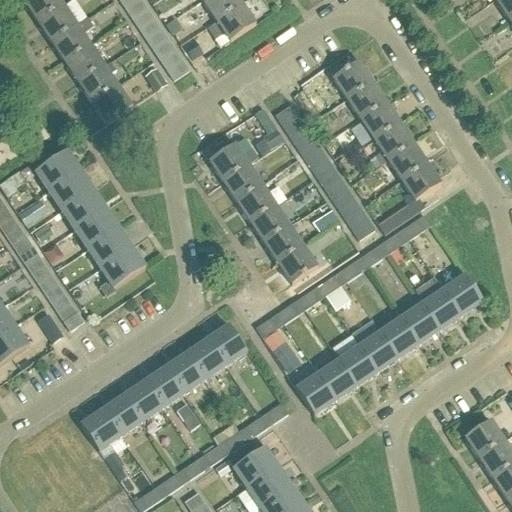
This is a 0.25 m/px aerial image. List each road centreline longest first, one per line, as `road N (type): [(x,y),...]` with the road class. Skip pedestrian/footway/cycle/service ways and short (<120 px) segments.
road 1 (residential): [(0,436),(191,302),(163,127),(347,14),(370,20),(482,177),(511,278)]
road 2 (residential): [(511,348),(402,422),(396,444),(406,511)]
